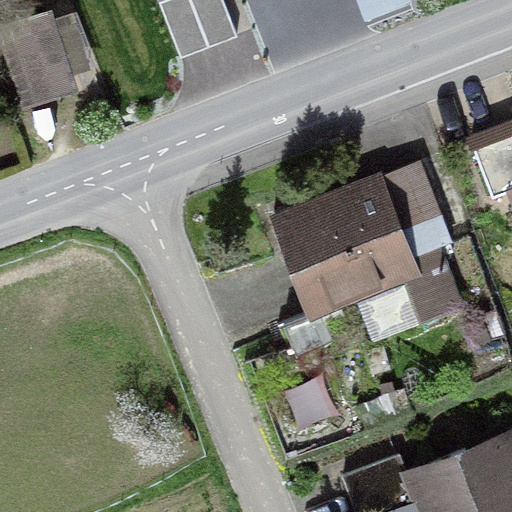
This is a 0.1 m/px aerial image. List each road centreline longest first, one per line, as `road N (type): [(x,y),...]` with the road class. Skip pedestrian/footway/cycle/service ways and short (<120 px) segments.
road 1 (tertiary): [(129,166),(511,15)]
road 2 (residential): [(129,166),(264,511)]
road 3 (tertiary): [(0,215),(129,166)]
